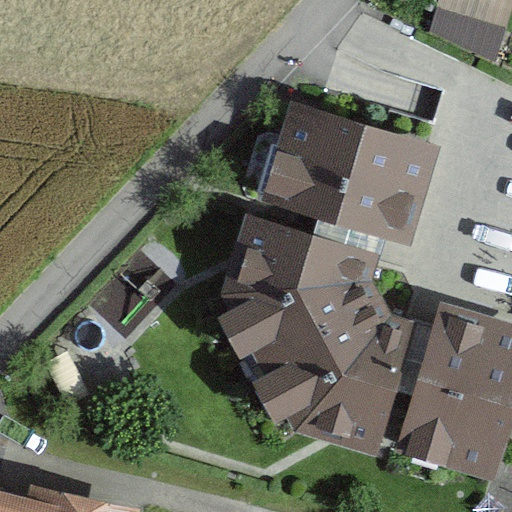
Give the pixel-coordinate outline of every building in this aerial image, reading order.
[(439,0),(438,5),(492,23),(499,0),(439,0)] [(399,237),(425,150),(300,113),(290,148),(273,144),(259,191),(399,237)] [(409,332),(382,324),(358,280),(366,253),(257,220),(236,292),(304,419),(376,441),(409,332)] [(489,464),(511,387),(511,335),(440,314),(407,423),(457,438),(452,453),(489,464)] [(0,511),(90,511),(0,492),(0,511)]
